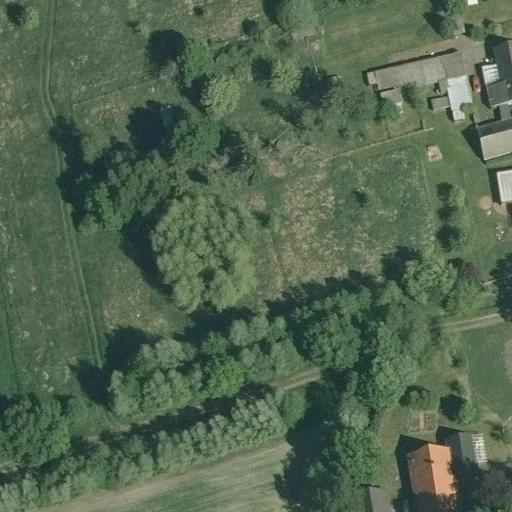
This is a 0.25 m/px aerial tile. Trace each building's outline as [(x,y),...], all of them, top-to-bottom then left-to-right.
[(321,45),(316,31),(301,36),(307,51),(321,45)] [(511,56),(497,59),(499,76),(502,94),(490,96),(493,117),(511,113),(511,56)] [(476,117),(464,62),(371,83),(374,94),(383,92),(385,101),(403,97),(404,100),(447,90),(454,122),(476,117)] [(487,78),(490,96),(502,94),(499,76),(487,78)] [(403,97),(385,101),(383,102),(389,126),(409,122),(404,100),(403,97)] [(511,130),(481,139),(489,168),(511,161),(511,130)] [(464,165),(461,152),(449,154),(451,164),(454,163),(455,167),(464,165)] [(504,212),(511,210),(511,182),(500,184),(504,212)] [(457,462),(462,496),(487,492),(479,449),(453,451),(455,462),(457,462)] [(455,462),(413,469),(420,511),(464,511),(462,496),(457,462),(455,462)] [(395,511),(394,503),(363,508),(363,511),(395,511)]
